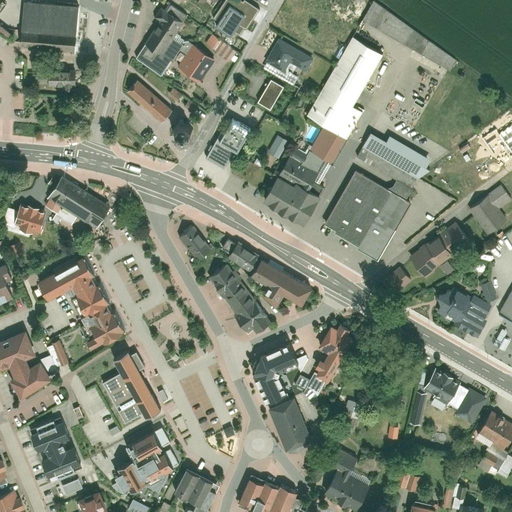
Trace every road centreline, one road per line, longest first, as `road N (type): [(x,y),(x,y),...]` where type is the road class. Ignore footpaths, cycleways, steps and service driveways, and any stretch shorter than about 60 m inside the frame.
road 1 (residential): [(172,187),(269,0)]
road 2 (secondary): [(172,187),(353,294)]
road 3 (tertiary): [(229,353),(157,221),(172,187)]
road 4 (secondary): [(353,294),(511,385)]
road 5 (residential): [(98,160),(126,0)]
road 6 (residential): [(353,294),(460,201)]
road 7 (residential): [(229,353),(313,320),(353,294)]
